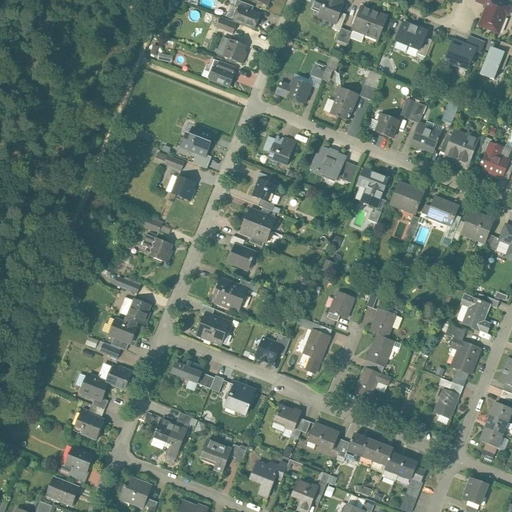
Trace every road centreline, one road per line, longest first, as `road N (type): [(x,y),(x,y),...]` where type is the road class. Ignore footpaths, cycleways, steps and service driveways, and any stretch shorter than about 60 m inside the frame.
road 1 (track): [(0,418),(161,0)]
road 2 (residential): [(254,103),(511,206)]
road 3 (residential): [(164,336),(254,103)]
road 4 (track): [(0,183),(47,135),(124,0)]
road 5 (residential): [(328,404),(164,336)]
road 6 (residential): [(456,460),(511,310)]
road 7 (residential): [(119,456),(257,511)]
road 8 (residential): [(456,460),(328,404)]
road 9 (residential): [(119,456),(164,336)]
road 10 (track): [(139,59),(254,103)]
